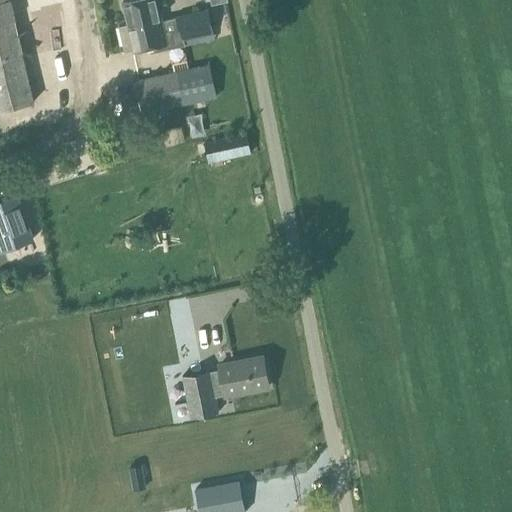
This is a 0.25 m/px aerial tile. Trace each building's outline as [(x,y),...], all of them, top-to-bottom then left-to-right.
[(0,0),(0,111),(35,103),(11,0),(0,0)] [(157,0),(137,0),(123,3),(128,25),(128,27),(153,21),(154,26),(152,27),(155,36),(179,30),(181,41),(215,34),(209,10),(176,17),(177,19),(163,23),(157,0)] [(128,25),(119,27),(125,54),(150,47),(152,53),(182,46),(181,41),(179,30),(155,36),(152,27),(154,26),(153,21),(128,27),(128,25)] [(209,65),(133,81),(141,115),(218,98),(209,65)] [(246,134),(204,144),(209,163),(251,153),(246,134)] [(206,165),(214,195),(259,184),(252,154),(206,165)] [(34,241),(16,197),(0,202),(0,248),(2,254),(34,241)] [(210,372),(183,377),(191,419),(218,413),(219,413),(215,397),(225,395),(226,397),(271,387),(264,353),(218,362),(220,370),(210,372)] [(144,488),(143,479),(130,481),(132,490),(144,488)]
